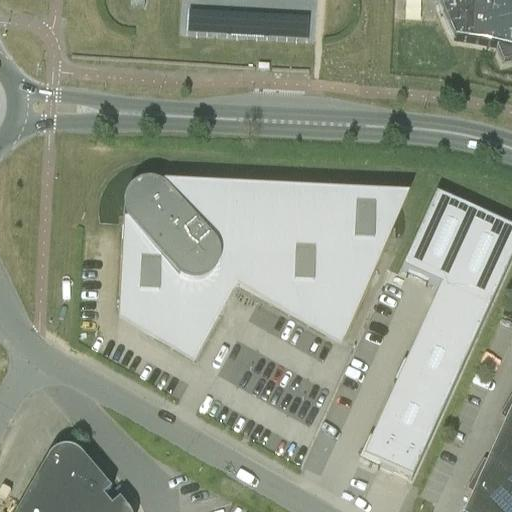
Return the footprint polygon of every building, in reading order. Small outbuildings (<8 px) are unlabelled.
[(143,0),(131,0),(132,9),(143,9),(143,0)] [(511,5),(435,2),(445,23),(446,27),(453,43),(463,44),(471,45),(487,48),(493,50),(501,67),(511,64),(511,5)] [(216,275),(216,272),(217,271),(343,342),(390,239),(388,239),(388,238),(390,235),(391,232),(392,231),(392,228),(392,226),(392,224),(392,222),(392,220),(391,217),(391,216),(390,214),(388,211),(387,210),(385,207),(383,205),(381,204),(378,203),(377,202),(374,201),(371,200),(366,200),(363,201),(361,201),(359,202),(357,203),(355,204),(355,200),(162,190),(161,194),(160,193),(157,191),(154,190),(151,190),(148,189),(146,189),(143,190),(139,191),(136,192),(133,193),(130,196),(128,198),(127,200),(126,202),(124,204),(124,205),(123,208),(123,211),(122,213),(122,215),(123,219),(123,221),(124,223),(126,226),(122,226),(118,314),(193,357),(215,318),(197,289),(199,289),(201,288),(205,287),(207,285),(210,283),(212,281),(214,278),(215,276),(216,275)] [(410,483),(511,258),(511,233),(434,199),(401,274),(439,291),(363,461),(410,483)] [(511,511),(511,396),(499,421),(504,424),(485,466),(482,464),(474,479),(465,494),(471,497),(464,511),(511,511)] [(121,511),(80,463),(78,461),(77,460),(74,458),(72,457),(70,456),(68,456),(67,456),(64,455),(61,456),(58,456),(55,457),(53,459),(51,460),(49,463),(47,464),(19,511),(121,511)]
